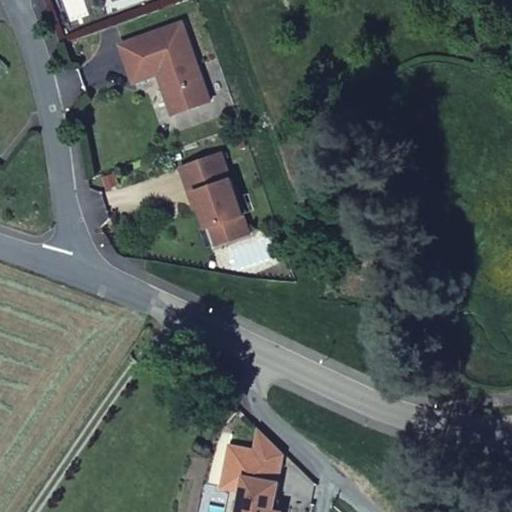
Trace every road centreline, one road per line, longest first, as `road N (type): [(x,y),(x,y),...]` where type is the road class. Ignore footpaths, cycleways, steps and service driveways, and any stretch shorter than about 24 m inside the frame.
road 1 (residential): [(511,428),(393,415),(239,339)]
road 2 (residential): [(17,0),(56,131),(75,273)]
road 3 (residential): [(239,339),(247,387),(275,431),(370,511)]
road 4 (residential): [(239,339),(75,273)]
